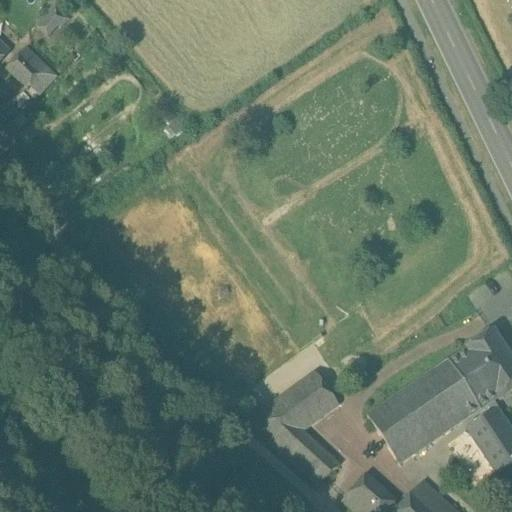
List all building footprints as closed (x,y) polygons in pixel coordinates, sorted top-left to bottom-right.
[(0,56),(9,47),(0,37),(0,56)] [(26,46),(21,51),(42,72),(47,67),(26,46)] [(6,67),(27,87),(42,72),(21,51),(6,67)] [(511,390),(511,355),(494,328),(464,348),(497,397),(498,400),(511,390)] [(464,348),(366,412),(399,461),(497,397),(464,348)] [(344,455),(309,420),(343,396),(321,363),(253,408),(321,475),(344,455)] [(511,461),(511,428),(498,407),(466,427),(496,472),(511,461)] [(366,469),(342,493),(360,511),(382,511),(396,498),(366,469)] [(460,511),(422,477),(389,511),(460,511)]
